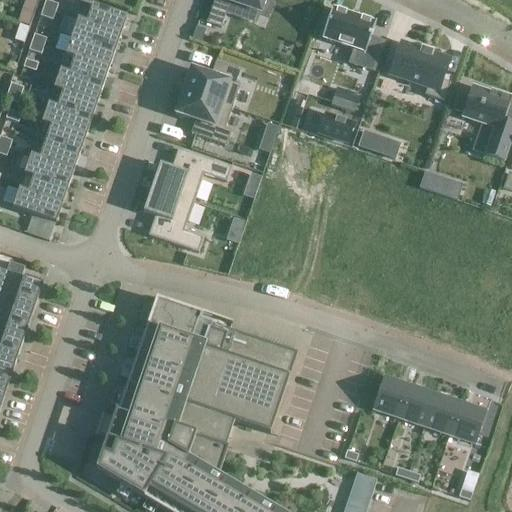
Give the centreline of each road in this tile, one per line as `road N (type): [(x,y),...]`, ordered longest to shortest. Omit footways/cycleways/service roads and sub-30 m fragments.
road 1 (residential): [(93,266),(349,331),(504,390)]
road 2 (residential): [(93,266),(21,478),(76,511)]
road 3 (residential): [(184,0),(93,266)]
